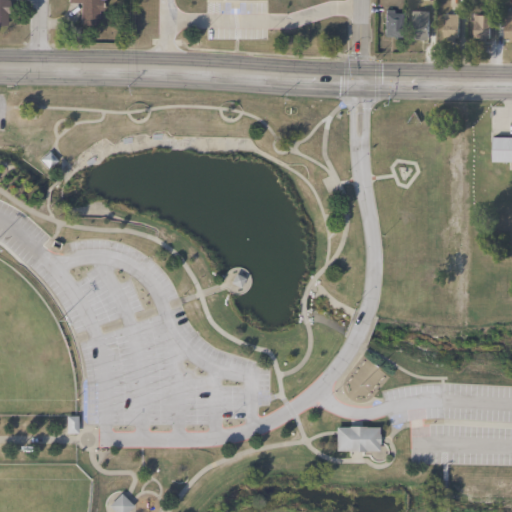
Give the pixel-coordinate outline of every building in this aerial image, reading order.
[(78,4),(67,4),(67,0),(100,0),(100,25),(78,25),(78,4)] [(400,9),(400,37),(383,37),(383,9),(400,9)] [(427,10),(427,39),(410,39),(410,10),(427,10)] [(511,41),(503,41),(503,10),(511,10),(511,41)] [(458,40),(441,40),(441,13),(458,13),(458,40)] [(472,39),(472,15),(490,15),(490,39),(472,39)] [(511,136),(511,162),(491,162),(491,136),(511,136)] [(233,273),(243,278),(238,288),(228,283),(233,273)] [(75,416),(75,432),(65,432),(65,416),(75,416)] [(334,428),(334,433),(334,452),(354,452),(376,452),(376,438),(376,428),(334,428)] [(118,493),(131,505),(124,511),(112,511),(106,506),(118,493)]
